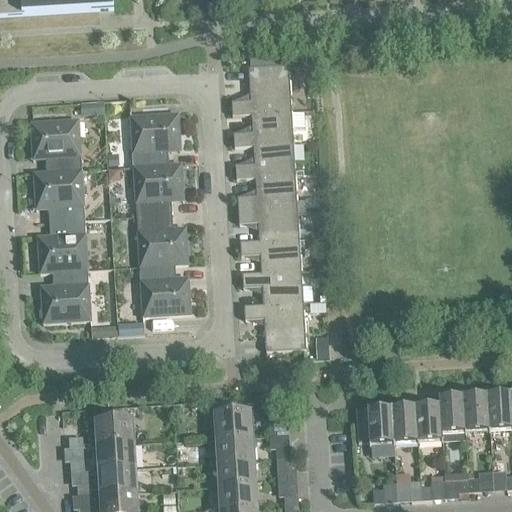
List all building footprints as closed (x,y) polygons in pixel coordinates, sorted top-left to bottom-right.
[(0,0),(0,19),(113,12),(112,0),(0,0)] [(205,0),(194,0),(194,13),(208,13),(208,0),(205,0)] [(232,120),(251,119),(251,118),(291,116),(288,69),(248,71),(250,105),(231,106),(232,120)] [(103,105),(92,106),(93,119),(104,118),(103,105)] [(234,152),(253,151),(253,150),(293,147),(292,131),(304,130),(303,115),(291,116),(251,118),(251,119),(252,136),(233,138),(234,152)] [(130,121),(133,171),(168,169),(168,168),(167,145),(179,144),(178,118),(130,121)] [(44,153),(45,176),(46,177),(81,174),(78,124),(30,127),(32,154),(44,153)] [(236,184),(255,182),(295,179),(293,147),(253,150),(253,151),(254,168),(235,169),(236,184)] [(118,157),(107,158),(108,170),(119,169),(118,157)] [(133,171),(136,221),(171,219),(170,195),(182,195),(181,168),(168,168),(168,169),(133,171)] [(119,173),(108,173),(108,185),(119,185),(119,173)] [(47,203),(49,227),(84,224),(81,174),(46,177),(45,176),(33,177),(35,204),(47,203)] [(237,201),(237,215),(297,211),(295,179),(255,182),(256,200),(237,201)] [(257,227),(259,245),(259,246),(299,243),(297,211),(237,215),(238,228),(257,227)] [(136,221),(139,271),(174,269),(187,269),(185,242),(173,243),(171,219),(136,221)] [(39,278),(52,277),(52,276),(87,274),(84,224),(49,227),(50,250),(38,251),(39,278)] [(259,259),(261,277),(261,278),(301,275),(299,243),(259,246),(259,245),(239,246),(240,260),(259,259)] [(174,269),(139,271),(142,322),(190,319),(188,292),(176,292),(174,269)] [(52,276),(52,277),(53,300),(41,301),(42,328),(90,325),(87,274),(52,276)] [(261,291),(262,309),(263,309),(303,307),(301,275),(261,278),(261,277),(241,278),(242,292),(261,291)] [(263,309),(262,309),(243,310),(244,324),(263,323),(265,356),(305,354),(303,307),(263,309)] [(126,328),(117,328),(117,329),(117,340),(127,340),(126,328)] [(117,329),(108,330),(108,341),(117,340),(117,329)] [(327,341),(316,341),(316,362),(328,362),(327,341)] [(487,398),(486,398),(489,436),(489,435),(511,433),(511,435),(511,434),(511,424),(510,397),(510,398),(487,400),(487,398)] [(463,400),(462,400),(465,438),(465,437),(465,436),(488,435),(488,436),(489,436),(486,398),(486,400),(463,401),(463,400)] [(438,401),(438,410),(439,410),(441,438),(464,436),(464,438),(465,438),(462,400),(462,401),(439,403),(439,401),(438,401)] [(215,443),(253,441),(253,440),(251,440),(250,418),(251,418),(251,416),(235,417),(234,406),(214,407),(215,419),(213,419),(213,420),(215,420),(216,443),(215,443)] [(392,411),(391,411),(393,449),(394,449),(394,448),(417,446),(417,448),(415,410),(414,410),(414,411),(392,413),(392,411)] [(415,410),(417,448),(418,448),(418,446),(440,445),(441,446),(442,446),(441,438),(439,410),(438,410),(416,411),(415,410)] [(393,449),(391,411),(390,412),(390,413),(368,414),(368,413),(366,413),(366,414),(356,415),(356,414),(354,414),(356,447),(358,447),(358,446),(368,445),(369,451),(370,451),(370,449),(393,448),(393,449)] [(96,450),(134,448),(132,448),(131,425),(132,425),(132,424),(120,424),(119,412),(93,414),(93,426),(95,426),(95,427),(96,427),(97,450),(96,450)] [(267,416),(268,426),(282,426),(281,415),(267,416)] [(68,442),(69,452),(82,451),(82,441),(68,442)] [(216,467),(254,465),(254,464),(253,464),(251,442),(253,442),(253,441),(215,443),(215,444),(216,444),(218,467),(216,467)] [(97,474),(135,472),(135,471),(134,472),(132,449),(134,449),(134,448),(96,450),(96,451),(97,451),(99,474),(97,474)] [(275,453),(276,464),(289,463),(289,453),(275,453)] [(289,463),(276,464),(276,474),(290,473),(289,463)] [(69,466),(70,476),(84,475),(83,465),(69,466)] [(218,491),(255,489),(255,488),(254,488),(253,466),(254,466),(254,465),(216,467),(216,468),(218,468),(219,491),(218,491)] [(99,498),(137,496),(137,495),(135,496),(134,473),(135,473),(135,472),(97,474),(98,475),(99,475),(100,498),(99,498)] [(469,497),(468,483),(457,484),(458,498),(469,497)] [(430,491),(420,492),(421,505),(444,504),(443,485),(430,486),(430,491)] [(76,489),(77,500),(91,499),(90,488),(76,489)] [(255,511),(254,490),(255,490),(255,489),(218,491),(218,492),(219,492),(220,511),(255,511)] [(421,505),(420,492),(410,492),(411,506),(421,505)] [(372,495),(373,508),(384,508),(383,494),(372,495)] [(137,496),(99,498),(99,499),(100,499),(101,511),(136,511),(135,497),(137,497),(137,496)] [(283,501),(284,511),(298,510),(297,500),(283,501)]
